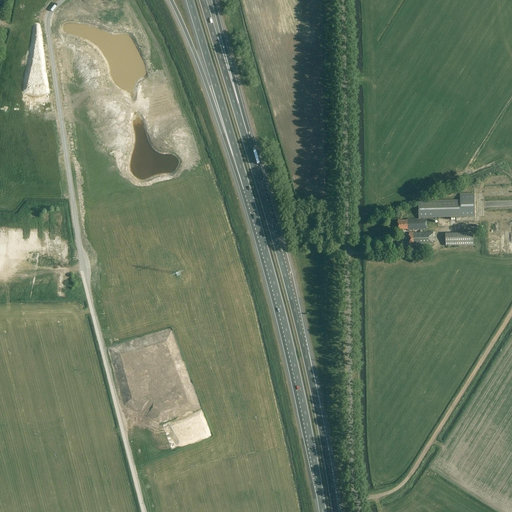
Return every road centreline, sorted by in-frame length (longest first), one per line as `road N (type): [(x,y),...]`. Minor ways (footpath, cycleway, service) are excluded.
road 1 (unclassified): [(359,511),(350,452),(341,0)]
road 2 (motorway): [(336,511),(305,353),(246,140)]
road 3 (motorway): [(254,212),(323,511)]
road 4 (track): [(356,500),(392,490),(408,476),(511,311)]
road 5 (motorway): [(170,0),(254,212)]
road 6 (motorway): [(189,0),(254,212)]
road 7 (motorway): [(246,140),(203,0)]
road 8 (motorway): [(246,140),(213,0)]
